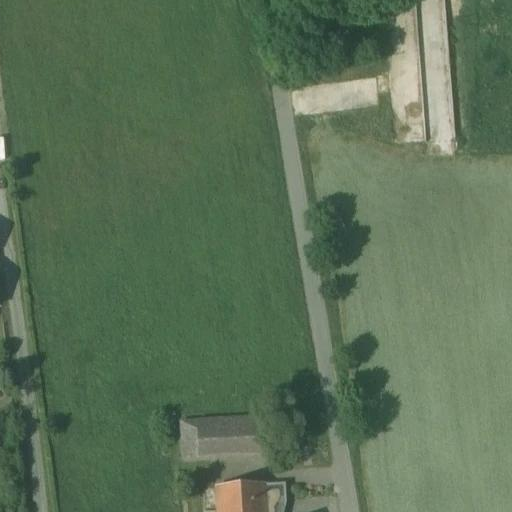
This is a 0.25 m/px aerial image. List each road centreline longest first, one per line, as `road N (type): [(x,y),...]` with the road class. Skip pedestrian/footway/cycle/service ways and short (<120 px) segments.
road 1 (residential): [(346,511),(261,0)]
road 2 (residential): [(0,175),(41,511)]
